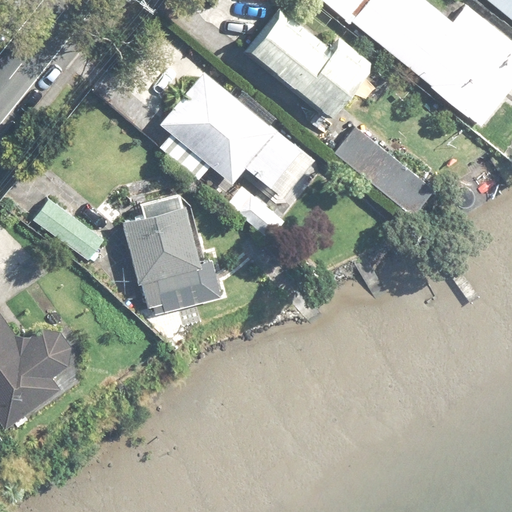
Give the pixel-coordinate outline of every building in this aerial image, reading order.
[(466,114),(478,124),(511,81),(511,41),(464,3),(452,19),(427,0),(322,0),(343,17),(342,18),(347,22),(349,19),(429,82),(427,84),(466,115),(466,114)] [(511,0),(489,0),(511,18),(511,0)] [(245,45),(326,110),(367,59),(335,33),(327,43),(278,4),(245,45)] [(300,147),(200,68),(157,122),(168,131),(157,145),(198,178),(209,163),(231,181),(243,166),(268,186),(300,147)] [(354,123),(332,149),(409,212),(431,186),(354,123)] [(278,213),(249,191),(234,210),(262,233),(278,213)] [(141,211),(119,217),(134,278),(146,305),(162,301),(159,289),(189,282),(189,281),(199,278),(196,265),(198,265),(183,203),(179,204),(176,192),(138,201),(141,211)] [(103,236),(46,196),(31,218),(87,258),(103,236)] [(57,387),(49,376),(67,362),(69,344),(57,328),(39,327),(28,335),(13,332),(0,313),(0,423),(3,427),(57,387)]
